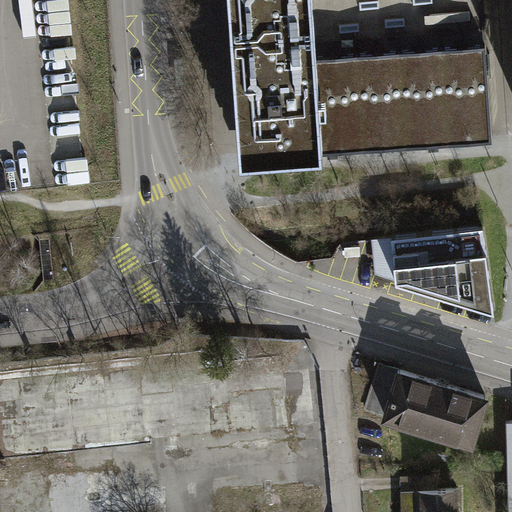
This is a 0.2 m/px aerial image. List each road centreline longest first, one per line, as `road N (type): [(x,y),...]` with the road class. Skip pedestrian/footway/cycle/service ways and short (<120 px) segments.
road 1 (residential): [(141,0),(151,144),(197,249)]
road 2 (unclassified): [(0,317),(90,299),(197,249)]
road 3 (residential): [(324,313),(345,511)]
road 4 (residential): [(324,313),(511,370)]
road 5 (residential): [(197,249),(238,280),(324,313)]
